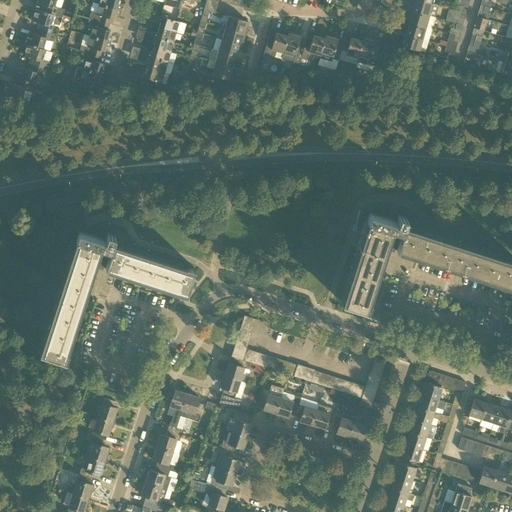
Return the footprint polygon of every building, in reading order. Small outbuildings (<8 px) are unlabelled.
[(57,0),(38,0),(37,3),(46,6),(44,11),(54,15),(62,17),(65,10),(58,7),(58,8),(55,7),(57,0)] [(100,0),(99,4),(120,10),(121,5),(118,5),(119,0),(100,0)] [(206,0),(204,10),(215,13),(219,1),(213,0),(206,0)] [(433,4),(432,4),(416,0),(415,0),(413,11),(429,16),(435,18),(439,6),(433,4)] [(467,8),(469,2),(461,0),(459,0),(456,11),(462,13),(463,7),(467,8)] [(118,15),(120,10),(99,4),(96,13),(91,12),(89,19),(109,25),(111,19),(114,20),(116,14),(118,15)] [(487,19),(491,8),(481,5),(477,16),(487,19)] [(53,25),(59,27),(62,17),(54,15),(44,11),(36,9),(34,16),(35,17),(34,21),(39,23),(38,29),(40,30),(51,33),(53,25)] [(466,14),(462,13),(456,11),(449,9),(446,20),(457,24),(463,25),(466,14)] [(426,28),(429,16),(413,11),(409,23),(426,28)] [(161,22),(159,27),(176,32),(179,22),(154,14),(152,19),(158,20),(158,21),(161,22)] [(229,16),(226,28),(245,34),(248,22),(229,16)] [(484,31),(487,19),(477,16),(474,28),(484,31)] [(109,25),(89,19),(88,25),(93,26),(90,36),(110,42),(112,37),(109,36),(111,31),(108,30),(109,25)] [(422,39),(426,28),(409,23),(406,35),(422,39)] [(459,37),(463,25),(457,24),(455,30),(451,28),(449,34),(459,37)] [(173,42),(176,32),(159,27),(158,32),(155,32),(155,33),(149,31),(148,35),(173,42)] [(226,28),(222,40),(238,45),(241,46),(245,34),(226,28)] [(471,40),(481,43),(483,37),(488,38),(490,33),(484,31),(474,28),(471,40)] [(49,41),(51,33),(40,30),(38,35),(30,33),(28,37),(27,37),(25,44),(27,45),(50,52),(53,42),(49,41)] [(284,50),(288,36),(270,31),(264,54),(275,57),(276,51),(283,53),(284,50)] [(314,54),(320,56),(325,39),(319,37),(320,34),(314,32),(313,35),(308,34),(305,44),(301,58),(299,64),(305,65),(307,60),(312,62),(314,54)] [(295,56),(301,58),(305,44),(299,43),(301,37),(289,33),(288,36),(284,50),(296,53),(295,56)] [(456,49),(459,37),(449,34),(446,46),(456,49)] [(110,42),(90,36),(84,35),(81,45),(80,51),(89,53),(100,57),(102,51),(105,52),(106,46),(109,47),(110,42)] [(170,52),(173,42),(148,35),(146,39),(152,41),(155,42),(153,47),(170,52)] [(419,51),(422,39),(406,35),(403,46),(402,46),(419,51)] [(326,36),(325,39),(320,56),(319,58),(332,62),(332,59),(338,60),(341,50),(342,47),(336,45),(338,39),(326,36)] [(346,54),(358,58),(362,41),(345,36),(342,47),(341,50),(347,51),(346,54)] [(363,38),(362,41),(358,58),(357,62),(366,64),(369,63),(375,64),(379,49),(374,48),(375,42),(363,38)] [(219,51),(235,56),(238,45),(222,40),(219,51)] [(467,51),(473,53),(484,56),(486,50),(479,48),(481,43),(471,40),(467,51)] [(33,59),(31,65),(42,68),(45,62),(49,63),(53,52),(50,52),(27,45),(25,51),(26,52),(25,56),(33,59)] [(452,61),(456,49),(446,46),(444,52),(448,53),(447,59),(452,61)] [(167,63),(170,52),(153,47),(152,53),(149,52),(149,53),(143,51),(142,55),(167,63)] [(511,51),(509,51),(509,50),(506,49),(503,61),(511,64),(511,51)] [(235,56),(219,51),(212,50),(209,61),(215,63),(232,68),(235,56)] [(471,59),(473,53),(467,51),(464,63),(474,66),(477,67),(479,61),(471,59)] [(98,62),(100,57),(89,53),(87,59),(86,59),(83,69),(104,75),(105,70),(102,69),(104,64),(98,62)] [(165,72),(167,63),(142,55),(141,59),(147,61),(146,62),(149,62),(147,67),(165,72)] [(193,69),(196,58),(191,56),(187,68),(193,69)] [(228,80),(232,68),(215,63),(209,61),(205,73),(228,80)] [(511,64),(503,61),(502,62),(499,73),(511,77),(511,64)] [(30,70),(21,68),(20,72),(18,72),(16,79),(19,80),(33,84),(40,87),(45,69),(42,68),(31,65),(30,70)] [(104,75),(83,69),(77,67),(74,78),(81,80),(79,85),(91,89),(92,83),(98,84),(100,79),(102,80),(104,75)] [(168,73),(165,72),(147,67),(146,73),(143,72),(143,73),(137,71),(136,76),(165,84),(168,73)] [(187,88),(191,76),(185,74),(182,86),(187,88)] [(151,90),(153,83),(141,79),(139,87),(151,90)] [(30,92),(33,84),(19,80),(17,85),(9,83),(7,87),(6,87),(3,94),(29,102),(32,93),(30,92)] [(398,215),(396,222),(395,221),(370,213),(366,223),(361,239),(341,302),(354,306),(358,308),(367,311),(368,310),(366,309),(368,302),(369,302),(383,259),(387,247),(387,246),(397,249),(397,250),(397,251),(419,258),(501,285),(509,287),(509,288),(511,279),(511,260),(510,260),(510,259),(509,259),(404,225),(406,218),(398,215)] [(104,239),(79,231),(78,231),(68,263),(39,352),(53,356),(65,360),(66,360),(65,359),(65,358),(67,352),(68,352),(68,351),(68,350),(86,294),(96,265),(96,264),(106,267),(106,268),(105,269),(126,275),(178,292),(186,295),(195,268),(194,268),(194,269),(194,270),(189,268),(186,268),(187,267),(186,267),(113,243),(115,235),(107,233),(105,240),(104,240),(104,239)] [(244,316),(242,321),(254,325),(256,319),(244,316)] [(254,325),(242,321),(241,327),(252,331),(254,325)] [(250,336),(251,334),(252,331),(241,327),(239,333),(250,336)] [(250,336),(239,333),(237,338),(249,342),(250,336)] [(247,348),(248,345),(249,342),(237,338),(235,344),(247,348)] [(235,344),(235,345),(233,350),(245,353),(247,349),(247,348),(235,344)] [(243,360),(248,362),(252,350),(247,349),(245,353),(243,360)] [(243,360),(245,353),(233,350),(231,356),(243,360)] [(258,352),(252,350),(248,362),(254,364),(258,352)] [(254,364),(260,366),(263,354),(258,352),(254,364)] [(269,356),(263,354),(260,366),(265,367),(269,356)] [(265,367),(271,369),(275,358),(269,356),(265,367)] [(386,361),(375,357),(373,363),(384,367),(386,361)] [(250,363),(246,362),(234,358),(232,364),(229,363),(225,375),(240,380),(247,382),(250,372),(248,369),(250,363)] [(280,359),(275,358),(271,369),(277,371),(280,359)] [(277,371),(282,373),(286,361),(280,359),(277,371)] [(292,363),(286,361),(282,373),(288,375),(292,363)] [(288,375),(294,376),(297,365),(292,363),(288,375)] [(384,367),(373,363),(371,369),(383,372),(384,367)] [(298,364),(297,365),(294,376),(297,377),(299,378),(303,366),(298,364)] [(303,379),(305,380),(309,368),(303,366),(299,378),(303,379)] [(309,368),(305,380),(311,382),(315,370),(315,369),(309,368)] [(371,369),(370,371),(369,374),(381,378),(383,372),(371,369)] [(311,382),(316,384),(320,372),(315,370),(311,382)] [(436,372),(430,371),(426,382),(432,384),(436,372)] [(320,372),(316,384),(322,385),(326,374),(320,372)] [(438,386),(442,374),(436,372),(432,384),(438,386)] [(322,385),(328,387),(331,376),(326,374),(322,385)] [(381,378),(369,374),(367,380),(379,384),(381,378)] [(444,388),(448,376),(442,374),(438,386),(444,388)] [(247,382),(240,380),(225,375),(221,388),(224,389),(222,394),(219,403),(239,406),(247,382)] [(331,376),(328,387),(333,389),(337,377),(331,376)] [(450,389),(453,378),(448,376),(444,388),(450,389)] [(303,379),(299,378),(297,377),(295,383),(301,385),(303,379)] [(333,389),(339,391),(343,379),(337,377),(333,389)] [(456,391),(459,380),(453,378),(450,389),(456,391)] [(343,379),(339,391),(345,393),(348,381),(343,379)] [(367,380),(367,382),(366,386),(377,389),(379,384),(367,380)] [(456,391),(462,393),(466,382),(459,380),(456,391)] [(345,393),(350,395),(354,383),(348,381),(345,393)] [(421,395),(438,400),(442,387),(426,382),(421,395)] [(354,383),(350,395),(356,396),(360,385),(354,383)] [(356,396),(361,398),(364,391),(365,387),(360,385),(356,396)] [(366,386),(365,387),(364,391),(375,395),(377,390),(377,389),(366,386)] [(281,398),(281,395),(270,391),(263,389),(259,404),(265,406),(263,409),(275,413),(281,398)] [(182,410),(187,394),(175,390),(170,406),(176,408),(171,423),(170,422),(168,430),(181,435),(183,430),(176,427),(180,416),(182,410)] [(373,402),(373,401),(375,395),(364,391),(361,398),(373,402)] [(180,416),(186,418),(198,422),(204,405),(198,403),(200,398),(187,394),(182,410),(180,416)] [(299,405),(301,397),(295,395),(293,401),(281,398),(275,413),(288,417),(289,414),(295,416),(299,405)] [(446,402),(438,400),(421,395),(418,407),(434,412),(436,407),(444,410),(446,402)] [(98,417),(113,422),(117,408),(114,408),(116,402),(104,398),(98,417)] [(481,419),(486,402),(474,398),(469,415),(481,419)] [(373,402),(361,399),(359,405),(371,409),(373,402)] [(207,402),(205,407),(213,410),(215,404),(207,402)] [(493,423),(499,406),(486,402),(481,419),(493,423)] [(331,428),(337,411),(331,410),(329,414),(323,412),(325,406),(319,404),(317,410),(312,425),(325,429),(326,426),(331,428)] [(300,421),(312,425),(317,410),(305,406),(305,407),(299,405),(295,416),(301,418),(300,421)] [(454,418),(458,406),(453,405),(449,417),(454,418)] [(506,427),(511,410),(499,406),(493,423),(506,427)] [(449,417),(434,412),(418,407),(414,419),(430,425),(433,417),(441,420),(440,421),(447,423),(445,429),(450,431),(454,418),(449,417)] [(349,437),(355,417),(343,413),(337,411),(331,428),(338,430),(337,433),(349,437)] [(227,430),(232,432),(247,437),(251,424),(248,423),(250,417),(235,412),(233,418),(231,418),(227,430)] [(366,426),(360,424),(363,415),(356,413),(355,417),(349,437),(361,441),(366,426)] [(109,435),(113,422),(98,417),(92,436),(104,440),(105,434),(109,435)] [(426,437),(430,425),(414,419),(410,431),(426,437)] [(475,439),(477,433),(477,432),(464,428),(462,434),(475,439)] [(446,443),(450,431),(445,429),(441,442),(446,443)] [(179,441),(181,435),(168,430),(166,436),(161,434),(157,447),(173,452),(179,454),(182,444),(179,441)] [(247,437),(232,432),(227,430),(223,442),(222,448),(238,454),(240,448),(243,449),(247,437)] [(422,449),(426,437),(410,431),(406,444),(422,449)] [(480,440),(487,442),(489,437),(490,435),(482,432),(481,435),(477,433),(475,439),(480,440)] [(102,446),(104,440),(92,436),(90,442),(93,444),(89,456),(105,461),(109,448),(102,446)] [(463,451),(467,439),(461,437),(458,449),(463,451)] [(501,441),(489,437),(487,442),(500,446),(501,441)] [(469,452),(473,441),(467,439),(463,451),(469,452)] [(475,454),(478,443),(473,441),(469,452),(475,454)] [(511,450),(511,449),(511,444),(501,441),(500,446),(511,450)] [(442,455),(446,443),(441,442),(437,454),(442,455)] [(481,456),(484,445),(478,443),(475,454),(481,456)] [(418,462),(422,449),(406,444),(401,457),(418,462)] [(489,452),(490,447),(484,445),(481,456),(487,458),(489,452)] [(238,454),(222,448),(222,449),(214,446),(212,450),(214,451),(214,452),(220,454),(216,467),(235,473),(239,461),(236,460),(238,454)] [(169,464),(173,452),(157,447),(153,459),(158,461),(156,466),(170,471),(172,465),(169,464)] [(501,456),(502,450),(490,447),(489,452),(501,456)] [(511,459),(511,453),(502,450),(501,456),(511,459)] [(441,458),(442,455),(437,454),(433,467),(438,468),(441,458)] [(100,475),(105,461),(89,456),(85,470),(81,468),(79,474),(91,478),(93,473),(100,475)] [(437,469),(443,471),(447,460),(441,458),(438,468),(437,469)] [(449,473),(453,461),(447,460),(443,471),(449,473)] [(455,475),(459,463),(453,461),(449,473),(455,475)] [(396,475),(412,480),(416,468),(400,462),(396,475)] [(460,477),(464,465),(459,463),(455,475),(460,477)] [(466,479),(470,467),(464,465),(460,477),(466,479)] [(177,473),(170,471),(156,466),(154,471),(149,470),(145,482),(161,488),(167,490),(173,492),(177,480),(176,479),(177,473)] [(235,473),(216,467),(211,466),(205,484),(226,491),(228,485),(231,486),(235,473)] [(491,486),(496,470),(484,466),(479,482),(491,486)] [(472,480),(476,469),(470,467),(466,479),(472,480)] [(476,469),(472,480),(478,482),(482,471),(476,469)] [(503,490),(509,474),(496,470),(491,486),(503,490)] [(432,486),(434,479),(436,474),(431,473),(427,485),(432,486)] [(89,484),(91,478),(79,474),(75,488),(67,486),(66,491),(73,494),(88,499),(93,485),(89,484)] [(511,493),(511,474),(509,474),(503,490),(511,493)] [(408,493),(412,480),(396,475),(392,487),(408,493)] [(198,481),(193,479),(193,480),(192,479),(189,487),(212,494),(208,505),(223,510),(228,498),(224,496),(226,491),(205,484),(198,481)] [(167,490),(161,488),(145,482),(141,495),(146,497),(144,502),(158,506),(171,510),(174,501),(164,498),(167,490)] [(437,499),(439,491),(441,486),(436,485),(431,497),(437,499)] [(414,495),(408,493),(392,487),(388,500),(404,505),(406,499),(412,501),(414,495)] [(451,504),(468,509),(472,496),(455,491),(451,504)] [(83,511),(84,511),(88,499),(73,494),(67,511),(80,511),(81,511),(83,511)] [(402,511),(404,505),(388,500),(383,511),(402,511)] [(158,506),(144,502),(142,510),(143,510),(142,511),(149,511),(150,510),(156,511),(158,506)]
